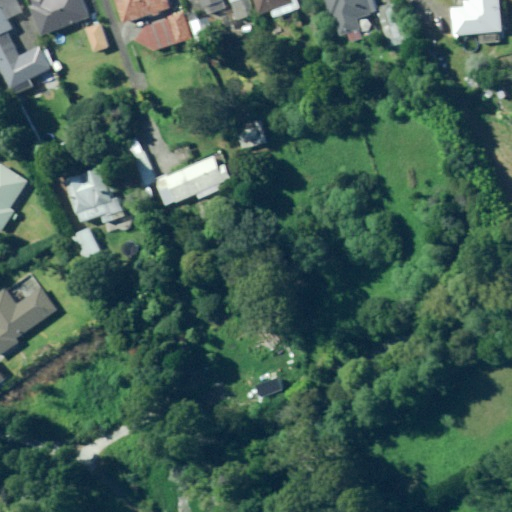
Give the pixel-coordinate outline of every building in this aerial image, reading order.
[(25,12),(19,1),(19,0),(0,0),(0,64),(13,89),(15,88),(18,93),(30,87),(31,88),(34,86),(31,80),(48,71),(52,78),(56,76),(59,75),(55,67),(52,68),(41,46),(40,46),(22,56),(15,44),(9,31),(15,29),(10,20),(23,13),(25,12)] [(84,20),(92,17),(85,0),(34,0),(36,4),(32,6),(44,36),(84,20)] [(118,0),(126,20),(127,23),(155,13),(156,16),(162,13),(162,11),(173,7),(170,0),(118,0)] [(225,0),(192,0),(193,1),(195,0),(203,0),(206,8),(208,7),(210,14),(215,13),(222,10),(228,8),(225,0)] [(255,15),(253,8),(250,0),(231,0),(239,20),(241,19),(248,17),(255,15)] [(256,0),(259,6),(262,15),(273,11),(276,17),(297,10),(300,9),(303,8),(299,0),(256,0)] [(326,0),(331,17),(336,16),(342,36),(350,34),(352,43),(365,39),(361,30),(364,29),(360,19),(375,14),(374,13),(379,11),(377,4),(375,0),(326,0)] [(503,0),(466,0),(467,5),(455,7),(455,10),(458,32),(458,36),(482,33),(483,43),(502,42),(501,32),(506,31),(505,22),(503,0)] [(387,32),(391,47),(404,43),(403,39),(413,37),(407,18),(397,22),(392,4),(390,5),(379,9),(387,32)] [(157,51),(196,38),(187,11),(184,12),(147,24),(138,38),(137,39),(138,41),(157,51)] [(229,26),(236,24),(233,17),(226,19),(229,26)] [(303,28),(302,28),(311,54),(334,46),(324,18),(320,19),(311,23),(312,24),(306,26),(303,28)] [(207,42),(205,34),(200,19),(192,22),(199,45),(207,42)] [(368,31),(372,33),(376,31),(377,27),(376,23),(372,21),(368,23),(366,27),(368,31)] [(87,28),(96,52),(111,47),(102,23),(99,24),(87,28)] [(243,26),(245,35),(253,33),(250,24),(243,26)] [(422,58),(428,69),(436,65),(430,53),(422,58)] [(265,79),(268,86),(276,83),(273,75),(265,79)] [(244,148),(269,143),(264,119),(239,125),(244,148)] [(144,151),(138,138),(137,136),(135,137),(136,140),(131,142),(132,144),(121,148),(145,202),(156,197),(155,195),(151,185),(157,182),(167,206),(168,205),(173,203),(178,201),(179,203),(186,200),(194,196),(197,195),(199,194),(202,200),(225,190),(223,183),(233,179),(232,175),(236,173),(234,168),(230,170),(227,164),(226,165),(221,167),(216,156),(194,166),(170,176),(169,174),(158,179),(145,150),(144,151)] [(52,148),(48,139),(45,139),(43,139),(42,140),(41,142),(41,144),(41,145),(43,144),(45,147),(43,148),(45,152),(52,148)] [(201,155),(197,144),(178,151),(183,162),(201,155)] [(29,181),(3,164),(0,167),(0,230),(1,231),(3,233),(13,218),(16,220),(19,215),(16,213),(17,211),(16,211),(12,208),(29,181)] [(119,191),(118,188),(113,173),(106,175),(105,169),(94,172),(86,175),(69,180),(81,213),(82,213),(85,222),(104,215),(106,221),(107,223),(127,216),(121,198),(115,199),(113,193),(119,191)] [(82,230),(68,189),(58,192),(65,213),(72,233),(82,230)] [(204,217),(209,217),(212,212),(209,207),(203,208),(201,212),(204,217)] [(123,228),(126,227),(128,224),(127,221),(124,219),(121,220),(119,223),(120,227),(123,228)] [(105,255),(91,228),(74,237),(88,263),(105,255)] [(90,287),(95,298),(101,295),(95,285),(90,287)] [(0,357),(0,359),(23,342),(20,339),(49,318),(50,320),(56,316),(54,314),(59,311),(42,287),(28,298),(23,302),(19,305),(17,303),(8,290),(6,288),(0,292),(0,357)] [(120,306),(123,300),(119,294),(112,295),(109,301),(113,307),(120,306)] [(84,326),(79,319),(52,340),(57,347),(84,326)] [(0,386),(9,380),(0,366),(0,386)]
